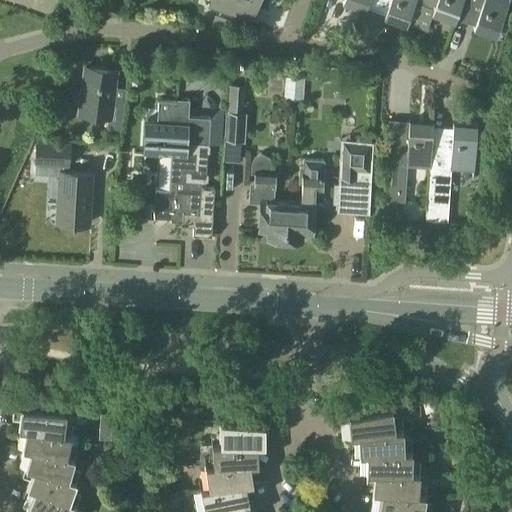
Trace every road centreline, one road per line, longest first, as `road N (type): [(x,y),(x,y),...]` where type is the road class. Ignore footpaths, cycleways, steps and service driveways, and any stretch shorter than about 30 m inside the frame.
road 1 (tertiary): [(0,285),(316,307)]
road 2 (residential): [(0,51),(81,31),(293,37)]
road 3 (residential): [(293,37),(386,50),(490,91)]
road 4 (tertiary): [(511,335),(316,307)]
